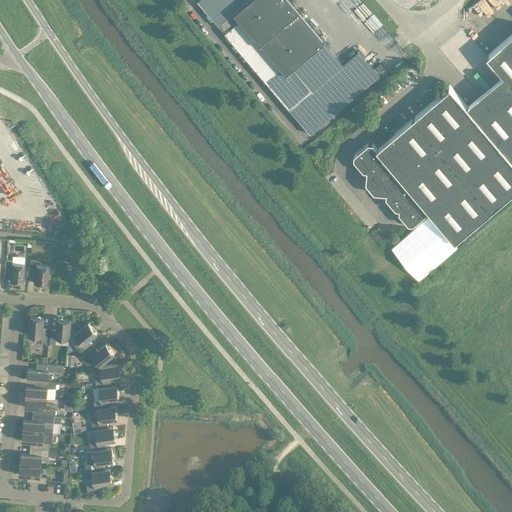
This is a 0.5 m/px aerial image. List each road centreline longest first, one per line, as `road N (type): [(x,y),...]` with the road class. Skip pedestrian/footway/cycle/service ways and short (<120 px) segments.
road 1 (primary): [(435,511),(193,231),(26,0)]
road 2 (primary): [(0,30),(100,177),(386,511)]
road 3 (residential): [(17,299),(91,304),(136,361),(124,494),(112,501),(45,496)]
road 4 (residential): [(0,493),(17,299)]
